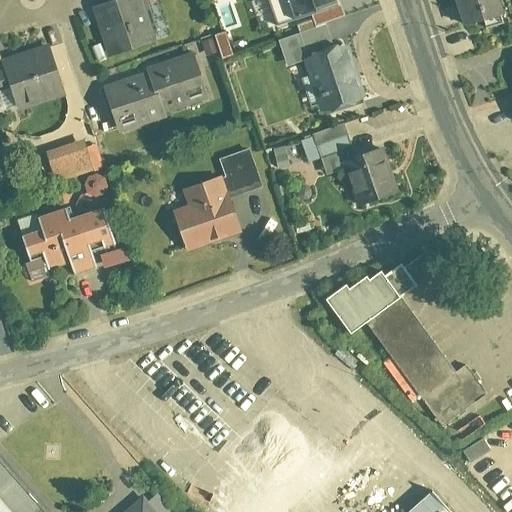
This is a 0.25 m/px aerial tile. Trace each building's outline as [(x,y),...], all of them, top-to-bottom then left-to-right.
[(142,0),(114,0),(92,7),(108,56),(156,41),(142,0)] [(335,0),(286,0),(294,23),(338,7),(335,0)] [(501,0),(460,0),(470,26),(506,13),(501,0)] [(346,42),(301,58),(322,117),(367,101),(346,42)] [(55,47),(0,64),(0,75),(12,114),(70,96),(55,47)] [(148,73),(105,87),(120,135),(168,119),(167,115),(209,102),(194,54),(147,69),(148,73)] [(51,183),(92,173),(84,140),(43,150),(51,183)] [(381,147),(343,161),(361,211),(399,198),(381,147)] [(229,176),(171,194),(191,257),(249,239),(229,176)] [(93,199),(12,224),(32,285),(113,259),(93,199)] [(403,301),(395,289),(349,320),(418,410),(426,404),(446,430),(490,396),(471,371),(461,378),(403,301)] [(483,439),(463,451),(469,462),(489,450),(483,439)] [(54,511),(0,451),(0,511),(54,511)] [(167,511),(150,491),(123,511),(167,511)] [(458,511),(439,491),(416,511),(458,511)]
